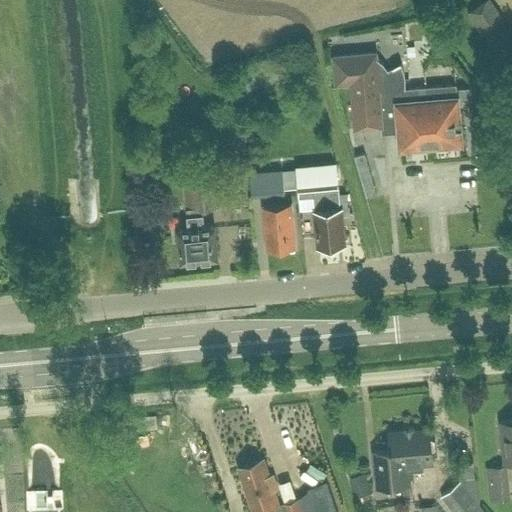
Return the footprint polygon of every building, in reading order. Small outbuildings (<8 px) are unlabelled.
[(484,0),(466,13),(502,63),(511,55),(511,29),(510,27),(507,29),(501,20),(504,17),(491,0),(484,0)] [(350,81),(353,126),(380,124),(381,125),(398,124),(399,145),(461,139),(457,99),(456,87),(456,82),(405,86),(405,76),(403,66),(400,60),(387,67),(383,61),(376,56),(376,50),(332,54),(335,82),(350,81)] [(466,86),(456,87),(457,99),(467,98),(466,86)] [(364,152),(356,155),(367,195),(376,193),(364,152)] [(329,246),(331,243),(344,242),(340,205),(338,205),(334,161),(297,164),(299,189),(312,188),(317,245),(320,244),(323,247),(329,246)] [(202,205),(221,203),(218,164),(183,167),(188,225),(177,226),(181,258),(217,255),(213,223),(204,224),(202,205)] [(251,195),(284,192),(282,167),(249,170),(251,195)] [(262,204),(266,248),(281,247),(281,250),(294,249),(293,246),(295,246),(291,201),(262,204)] [(511,460),(511,419),(500,421),(504,462),(511,460)] [(403,428),(404,430),(407,470),(423,469),(422,462),(432,461),(429,427),(413,429),(413,427),(403,428)] [(388,431),(389,448),(374,450),(377,486),(408,483),(407,470),(404,430),(388,431)] [(293,446),(287,455),(303,465),(309,457),(293,446)] [(309,492),(298,496),(279,503),(264,457),(237,465),(252,511),(274,505),(275,511),(282,511),(287,511),(335,511),(325,482),(308,488),(309,492)] [(484,511),(459,480),(440,495),(453,511),(484,511)] [(426,511),(443,511),(442,501),(425,504),(426,511)]
